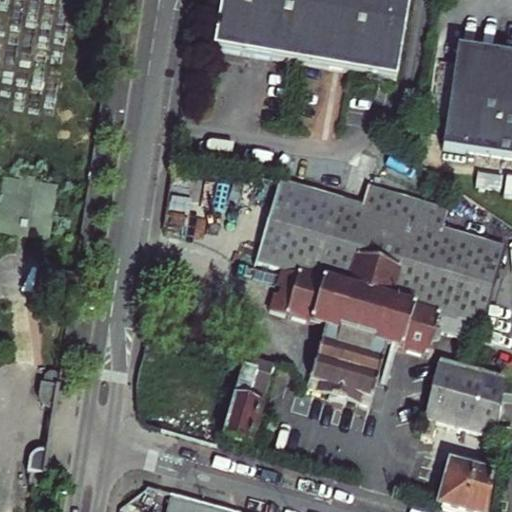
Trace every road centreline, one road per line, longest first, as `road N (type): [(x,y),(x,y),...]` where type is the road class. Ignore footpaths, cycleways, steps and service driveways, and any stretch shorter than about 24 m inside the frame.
road 1 (residential): [(162,0),(99,443)]
road 2 (residential): [(99,443),(337,511)]
